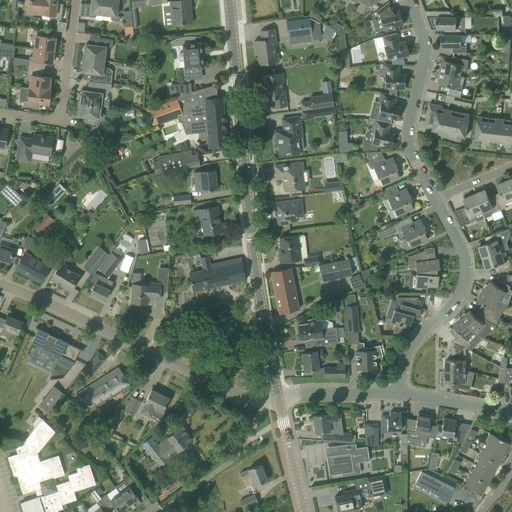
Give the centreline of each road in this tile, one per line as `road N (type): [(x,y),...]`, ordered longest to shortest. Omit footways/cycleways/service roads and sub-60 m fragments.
road 1 (tertiary): [(277,400),(245,200),(229,0)]
road 2 (unclassified): [(277,400),(249,400),(0,283)]
road 3 (unclassified): [(437,206),(407,142),(420,64),(409,0)]
road 4 (unclassified): [(399,395),(413,349),(459,295),(460,257),(437,206)]
road 5 (unclassified): [(0,115),(45,123),(58,117),(77,0)]
road 6 (unclassified): [(277,400),(298,393),(399,395)]
